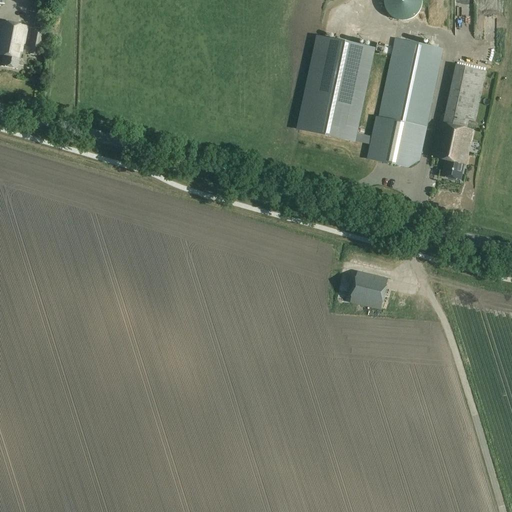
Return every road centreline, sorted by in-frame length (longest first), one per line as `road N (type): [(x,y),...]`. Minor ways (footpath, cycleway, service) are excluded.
road 1 (secondary): [(511,249),(0,109)]
road 2 (track): [(503,511),(454,348),(416,255),(416,224)]
